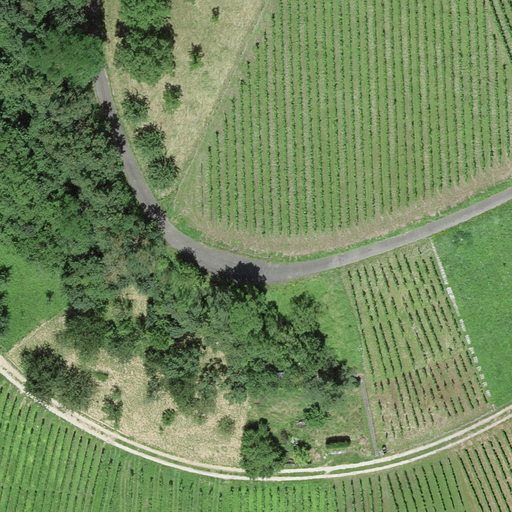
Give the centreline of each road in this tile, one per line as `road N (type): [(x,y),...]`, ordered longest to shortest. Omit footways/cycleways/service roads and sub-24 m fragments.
road 1 (track): [(511,196),(293,272),(258,273),(197,254),(159,226),(120,151),(98,78),(90,0)]
road 2 (track): [(511,411),(375,466),(257,476),(175,465),(105,439),(0,369)]
